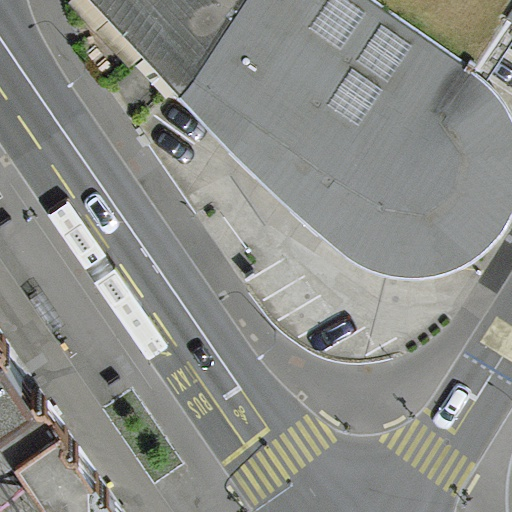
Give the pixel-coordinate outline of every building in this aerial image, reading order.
[(190,74),(238,0),(117,0),(188,76),(190,74)] [(477,74),(367,0),(238,0),(190,74),(385,202),(356,248),(392,263),(434,264),(472,248),(502,219),(511,193),(511,126),(502,103),(477,74)] [(511,0),(367,0),(477,74),(511,23),(511,0)] [(183,82),(356,248),(385,202),(190,74),(188,76),(183,82)] [(0,373),(16,363),(2,341),(9,336),(0,322),(0,373)] [(0,373),(0,511),(126,511),(46,393),(40,397),(16,363),(0,373)]
